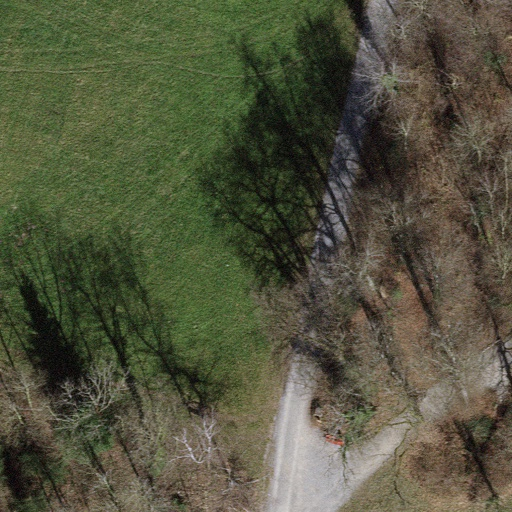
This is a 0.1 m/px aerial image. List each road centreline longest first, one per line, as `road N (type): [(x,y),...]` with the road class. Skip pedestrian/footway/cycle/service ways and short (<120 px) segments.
road 1 (track): [(284,511),(319,303),(386,0)]
road 2 (track): [(309,511),(417,417),(511,348)]
